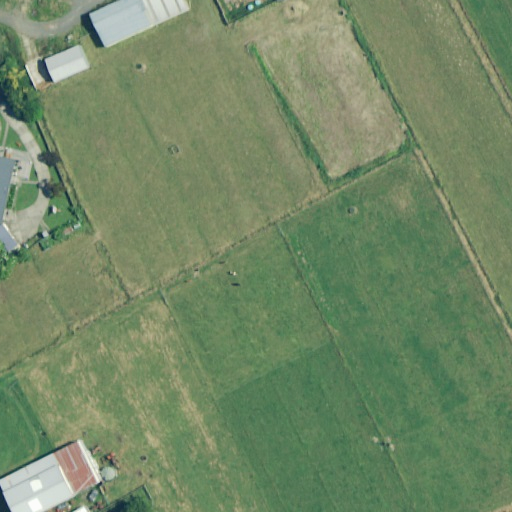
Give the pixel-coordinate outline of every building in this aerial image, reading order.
[(157,25),(190,10),(185,0),(123,0),(92,14),(107,47),(157,25)] [(91,68),(82,46),(47,60),(57,83),(91,68)] [(0,224),(2,225),(18,159),(0,157),(0,224)] [(23,241),(10,222),(0,229),(0,250),(2,254),(23,241)] [(48,511),(78,497),(57,455),(2,482),(16,511),(48,511)]
